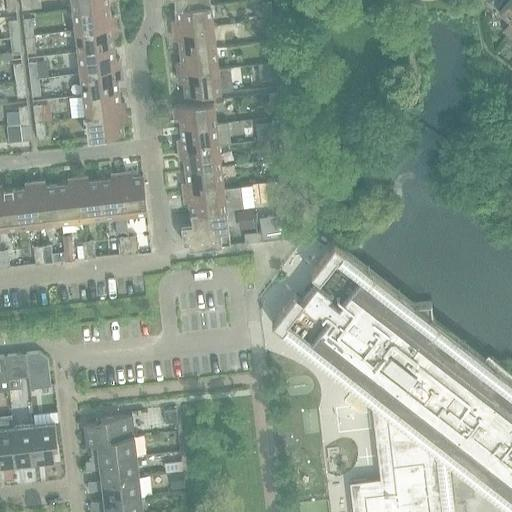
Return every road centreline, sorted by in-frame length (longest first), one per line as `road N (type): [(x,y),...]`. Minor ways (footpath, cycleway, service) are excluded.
road 1 (residential): [(154,146),(161,258),(0,279)]
road 2 (residential): [(0,163),(154,146)]
road 3 (residential): [(150,0),(153,24),(140,49),(154,146)]
road 4 (residential): [(77,486),(63,356)]
